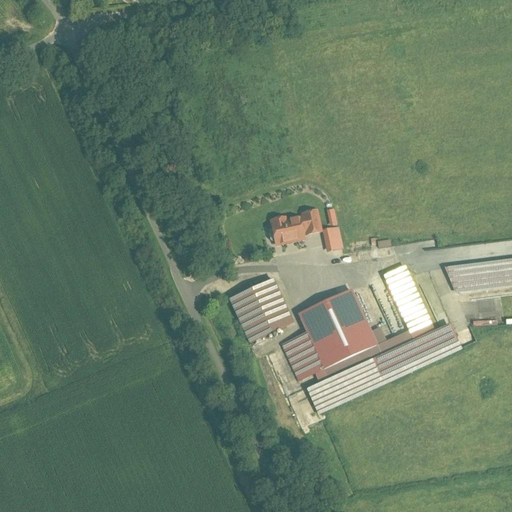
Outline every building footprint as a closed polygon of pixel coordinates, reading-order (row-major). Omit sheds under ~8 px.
[(304,221),(306,235),(307,238),(321,235),(317,215),(303,218),(304,221)] [(306,235),(304,221),(286,224),(286,221),(272,224),(277,248),(304,242),(303,235),(306,235)] [(338,231),(322,235),(327,255),(342,252),(338,231)] [(511,263),(445,272),(456,296),(511,289),(511,263)] [(435,334),(405,270),(383,279),(409,335),(413,344),(435,334)] [(273,283),(230,303),(250,347),(293,327),(273,283)] [(451,328),(308,394),(319,418),(461,352),(451,328)] [(409,335),(324,373),(315,377),(320,386),(413,344),(409,335)] [(324,373),(307,337),(283,348),(299,384),(315,377),(324,373)]
